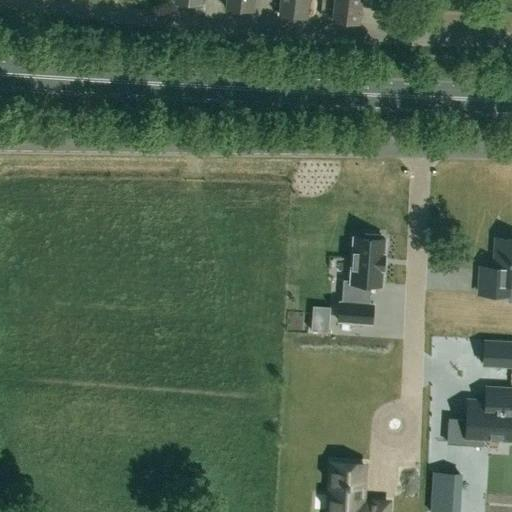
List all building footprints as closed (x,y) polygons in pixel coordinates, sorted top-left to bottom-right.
[(253,11),(254,0),(226,0),(226,7),(253,11)] [(280,0),(279,14),(306,17),(308,0),(280,0)] [(358,23),(360,0),(333,0),(331,19),(358,23)] [(353,250),(352,280),(374,281),(375,267),(370,267),(371,250),(380,250),(382,227),(359,226),(358,251),(353,250)] [(511,243),(498,243),(497,268),(484,267),(482,293),(511,293),(511,243)] [(511,364),(511,342),(485,341),(483,363),(511,364)] [(448,449),(446,467),(463,467),(463,460),(511,460),(511,427),(506,427),(506,411),(472,410),(472,426),(449,426),(448,449)] [(360,511),(361,481),(333,480),(332,511),(360,511)]
